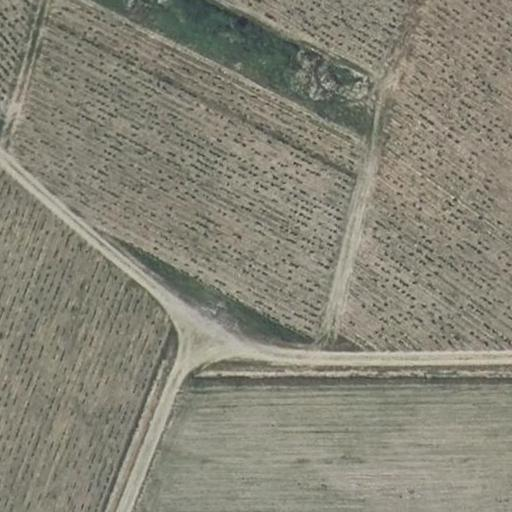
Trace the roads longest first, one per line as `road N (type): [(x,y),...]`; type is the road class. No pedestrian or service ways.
road 1 (track): [(420,0),(375,124),(313,359)]
road 2 (track): [(201,333),(313,359),(511,356)]
road 3 (track): [(0,155),(201,333)]
road 4 (track): [(201,333),(128,511)]
road 5 (track): [(43,0),(1,156)]
